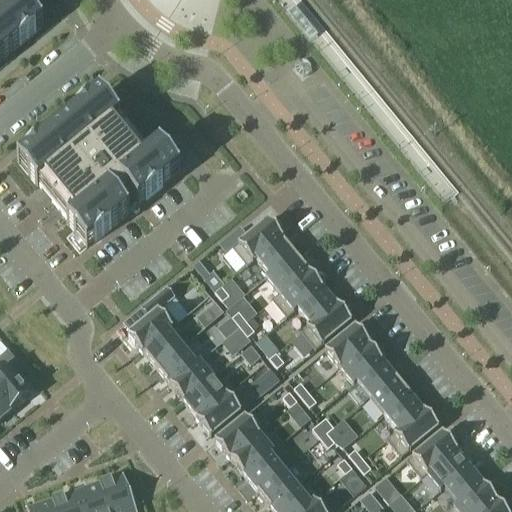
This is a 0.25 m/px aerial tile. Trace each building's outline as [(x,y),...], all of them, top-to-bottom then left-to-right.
[(0,0),(0,63),(35,36),(24,22),(31,16),(21,4),(14,10),(5,0),(0,0)] [(41,191),(46,187),(56,200),(50,205),(67,225),(65,226),(86,251),(93,245),(110,232),(110,231),(128,217),(126,215),(135,208),(137,209),(144,203),(144,204),(161,190),(179,175),(158,150),(140,165),(111,129),(119,123),(109,111),(101,117),(90,104),(74,117),(74,118),(65,125),(40,146),(39,146),(23,159),(34,173),(26,179),(36,191),(38,190),(40,192),(41,192),(41,191)] [(245,271),(281,242),(267,224),(245,242),(238,233),(216,250),(223,260),(231,254),(245,271)] [(264,283),(294,259),(281,243),(282,243),(281,242),(245,271),(246,272),(255,264),(267,280),(264,283)] [(271,306),(308,276),(294,259),(264,283),(277,299),(270,305),(271,306)] [(202,284),(213,298),(220,292),(223,290),(212,276),(202,284)] [(284,323),(321,293),(308,276),(271,306),(284,323)] [(213,298),(221,307),(227,302),(220,292),(213,298)] [(140,357),(176,328),(162,310),(172,302),(164,293),(140,313),(147,322),(126,340),(140,357)] [(334,309),(321,293),(284,323),(285,324),(296,315),(308,330),(299,337),(300,338),(336,309),(335,308),(334,309)] [(213,308),(206,314),(215,324),(222,318),(213,308)] [(314,356),(350,326),(336,309),(300,338),(314,356)] [(230,323),(238,333),(245,327),(237,318),(230,323)] [(229,323),(216,334),(224,343),(237,332),(229,323)] [(253,337),(245,327),(238,333),(246,342),(253,337)] [(155,373),(184,349),(171,333),(177,328),(176,328),(140,357),(141,358),(142,357),(155,373)] [(338,373),(368,348),(354,331),(323,356),(338,373)] [(238,333),(228,341),(239,355),(247,349),(249,347),(248,346),(238,333)] [(351,390),(381,365),(369,350),(368,350),(369,349),(368,348),(338,373),(351,390)] [(168,390),(205,360),(205,359),(194,368),(181,353),(185,350),(184,349),(155,373),(168,390)] [(259,363),(249,352),(239,360),(249,372),(259,363)] [(13,382),(22,374),(6,355),(0,360),(0,403),(10,415),(28,401),(13,382)] [(268,364),(275,374),(282,368),(274,359),(268,364)] [(182,407),(219,376),(205,360),(168,390),(182,407)] [(369,403),(395,382),(381,365),(351,390),(352,390),(355,387),(369,403)] [(277,386),(268,375),(249,390),(258,401),(277,386)] [(195,424),(233,393),(232,392),(225,398),(212,383),(220,377),(219,376),(182,407),(195,423),(194,423),(195,424)] [(382,420),(408,399),(395,382),(369,403),(382,420)] [(292,394),(300,404),(307,398),(299,389),(292,394)] [(247,410),(233,393),(195,424),(209,442),(247,410)] [(295,408),(288,398),(281,404),(289,413),(295,408)] [(315,408),(307,398),(300,404),(308,413),(315,408)] [(385,446),(423,415),(422,414),(421,415),(408,399),(382,420),(395,436),(392,439),(384,445),(385,446)] [(10,415),(0,403),(0,422),(8,416),(9,416),(10,415)] [(437,432),(423,415),(385,446),(399,463),(437,432)] [(213,446),(227,463),(258,438),(243,421),(213,446)] [(324,424),(317,429),(325,439),(332,433),(324,424)] [(325,439),(317,429),(311,435),(318,444),(325,439)] [(419,484),(455,454),(441,437),(405,466),(419,484)] [(242,479),(272,455),(258,438),(227,463),(228,464),(229,463),(242,479)] [(333,449),(325,439),(318,444),(326,454),(333,449)] [(272,455),(242,479),(256,496),(285,472),(278,463),(286,456),(280,449),(272,456),(272,455)] [(438,496),(468,472),(455,456),(456,455),(455,454),(419,484),(420,485),(425,480),(438,496)] [(347,461),(355,471),(361,465),(354,456),(347,461)] [(350,474),(342,465),(336,470),(343,480),(350,474)] [(369,475),(361,465),(355,471),(362,480),(369,475)] [(268,511),(270,511),(299,489),(285,472),(256,496),(268,511)] [(452,511),(482,488),(468,472),(438,496),(439,497),(443,494),(455,509),(451,511),(452,511)] [(122,478),(97,487),(105,511),(134,511),(134,510),(143,507),(134,484),(125,487),(122,478)] [(105,511),(97,487),(73,496),(79,511),(105,511)] [(452,511),(487,511),(495,505),(482,488),(452,511)] [(304,511),(318,501),(317,500),(308,508),(296,492),(300,489),(299,489),(270,511),(304,511)] [(379,501),(387,510),(394,504),(386,495),(379,501)] [(79,511),(73,496),(50,504),(52,511),(79,511)] [(380,511),(368,497),(358,506),(362,511),(380,511)] [(327,511),(318,501),(304,511),(327,511)]
